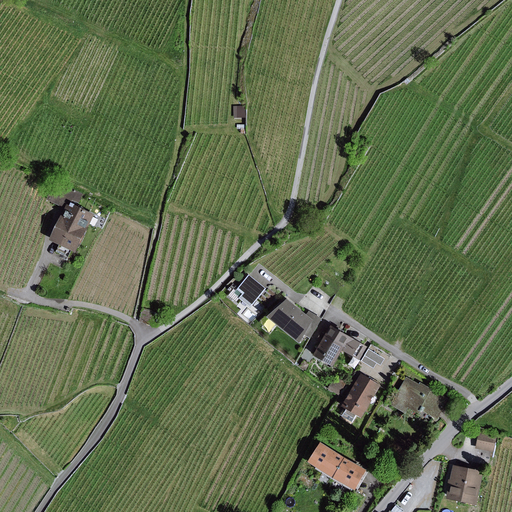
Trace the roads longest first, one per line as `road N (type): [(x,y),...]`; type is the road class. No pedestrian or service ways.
road 1 (unclassified): [(38,511),(104,425),(142,336),(200,303),(287,220),(338,0)]
road 2 (track): [(135,324),(180,125),(188,0)]
road 3 (unclassified): [(481,407),(333,310)]
road 4 (unclassified): [(381,511),(481,407)]
